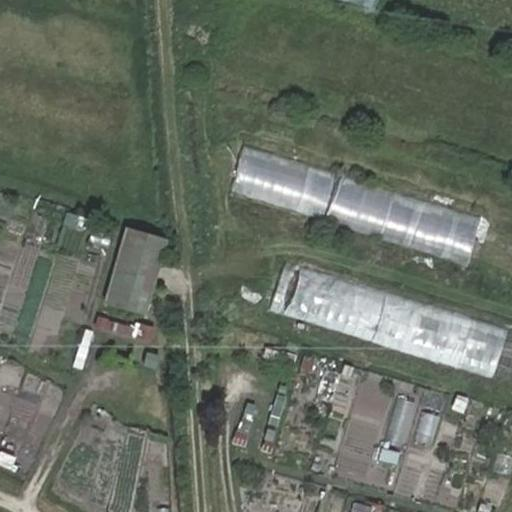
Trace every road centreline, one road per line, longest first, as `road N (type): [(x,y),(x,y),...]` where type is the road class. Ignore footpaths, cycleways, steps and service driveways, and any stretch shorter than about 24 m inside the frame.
road 1 (track): [(202,511),(184,280)]
road 2 (track): [(23,511),(81,395),(99,384)]
